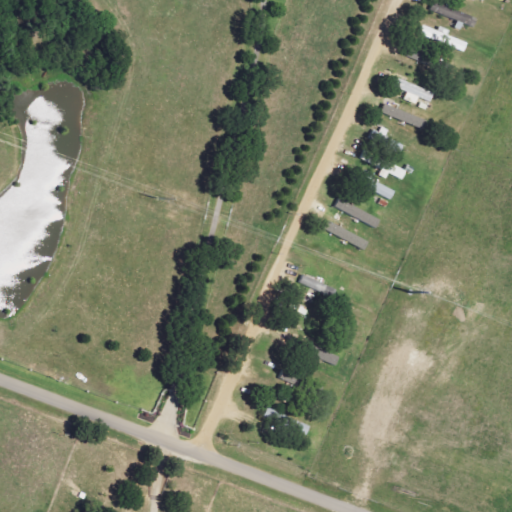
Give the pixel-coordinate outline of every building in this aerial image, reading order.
[(431,12),(471,28),(475,19),(435,3),(431,12)] [(420,38),(466,51),(468,44),(448,38),(450,31),(439,28),(438,32),(423,27),(420,38)] [(435,95),(399,80),(395,88),(408,93),(405,101),(416,106),(419,99),(431,104),(435,95)] [(426,121),(385,106),(382,115),(423,130),(426,121)] [(371,140),(384,145),(387,137),(374,132),(371,140)] [(395,191),(376,186),(373,195),(392,200),(395,191)] [(381,219),(339,202),(335,212),(378,228),(381,219)] [(370,243),(329,222),(324,231),(365,252),(370,243)] [(333,298),(336,289),(302,277),(299,286),(333,298)] [(302,374),(285,367),(279,380),(297,387),(302,374)] [(281,429),(286,417),(269,410),(264,422),(281,429)]
